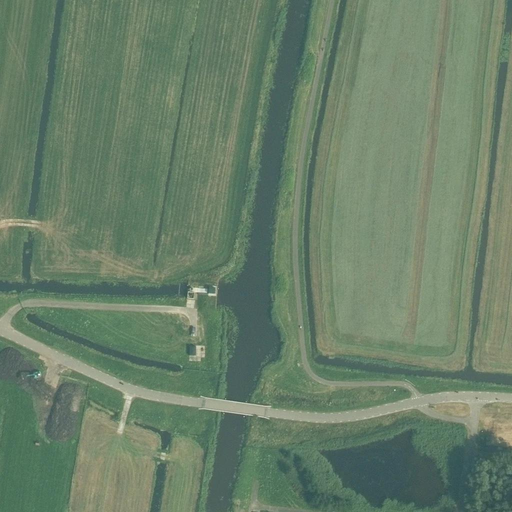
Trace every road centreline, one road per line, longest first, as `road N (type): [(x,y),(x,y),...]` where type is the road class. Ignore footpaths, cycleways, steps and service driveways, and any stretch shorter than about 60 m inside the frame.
road 1 (unclassified): [(261,412),(156,399),(0,331)]
road 2 (unclassified): [(261,412),(364,415),(476,396)]
